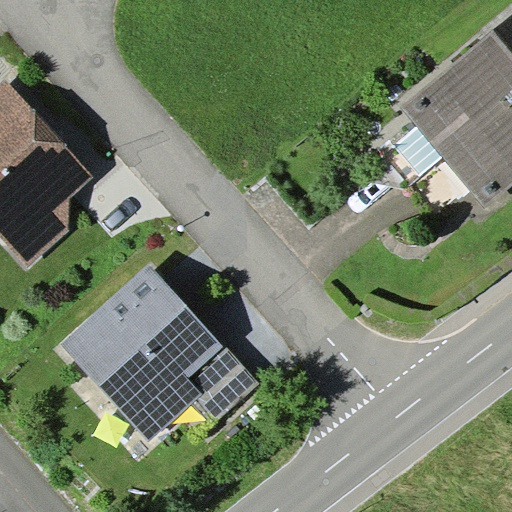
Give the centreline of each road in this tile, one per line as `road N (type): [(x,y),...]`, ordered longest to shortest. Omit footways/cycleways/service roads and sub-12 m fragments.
road 1 (residential): [(26,0),(399,413)]
road 2 (tertiary): [(275,511),(399,413)]
road 3 (tertiary): [(399,413),(511,326)]
